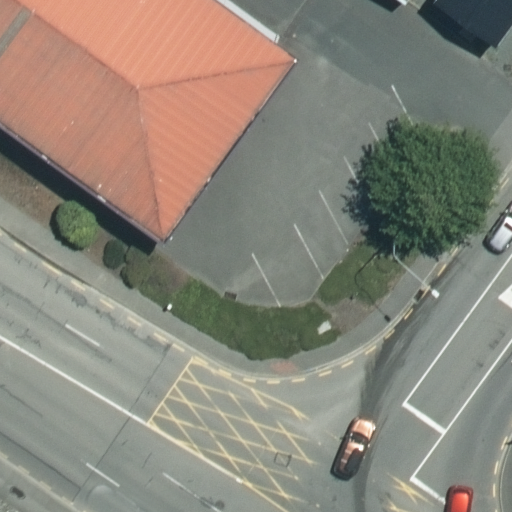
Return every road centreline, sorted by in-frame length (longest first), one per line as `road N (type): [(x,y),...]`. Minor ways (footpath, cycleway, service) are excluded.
road 1 (secondary): [(246,511),(0,343)]
road 2 (tertiary): [(348,511),(511,291)]
